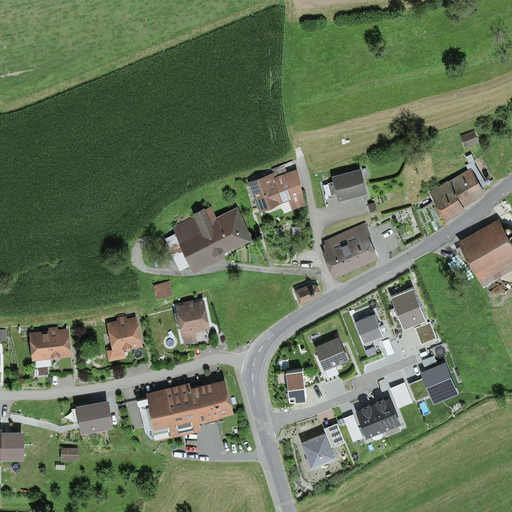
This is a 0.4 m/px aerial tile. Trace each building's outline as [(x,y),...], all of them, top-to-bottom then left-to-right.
[(473,135),(463,139),(468,149),(478,144),(473,135)] [(275,171),(248,180),(259,210),(289,199),(292,208),(305,204),(297,168),(277,175),(275,171)] [(365,192),(359,172),(330,181),(335,200),(365,192)] [(485,197),(471,173),(431,195),(445,219),(485,197)] [(199,224),(179,233),(195,269),(252,244),(238,212),(217,221),(211,207),(195,214),(199,224)] [(511,249),(498,224),(459,245),(482,288),(511,271),(511,249)] [(362,227),(322,245),(336,277),(376,259),(362,227)] [(312,284),(296,291),(301,303),(317,296),(320,292),(317,285),(312,284)] [(167,285),(154,288),(157,300),(170,297),(167,285)] [(414,286),(391,295),(404,327),(427,318),(414,286)] [(204,302),(174,309),(180,337),(210,330),(204,302)] [(375,313),(356,321),(364,341),(384,333),(375,313)] [(137,320),(107,326),(113,357),(143,351),(137,320)] [(416,327),(422,342),(437,337),(431,321),(416,327)] [(68,332),(38,334),(40,362),(71,359),(68,332)] [(340,335),(315,344),(324,368),(349,359),(340,335)] [(446,360),(421,370),(423,377),(409,382),(416,400),(430,394),(434,403),(459,393),(446,360)] [(303,368),(286,370),(290,400),(306,398),(303,368)] [(190,383),(146,393),(158,442),(201,431),(199,423),(234,415),(226,380),(191,389),(190,383)] [(391,387),(399,407),(413,401),(405,381),(391,387)] [(390,395),(356,409),(367,436),(401,422),(390,395)] [(109,400),(76,406),(81,435),(114,429),(109,400)] [(354,412),(345,416),(355,439),(364,435),(354,412)] [(326,430),(302,440),(308,456),(306,457),(310,468),(338,457),(334,446),(332,447),(332,446),(345,440),(337,421),(324,426),(326,430)] [(0,459),(24,460),(25,431),(0,430),(0,459)] [(78,451),(62,451),(62,460),(78,460),(78,451)]
